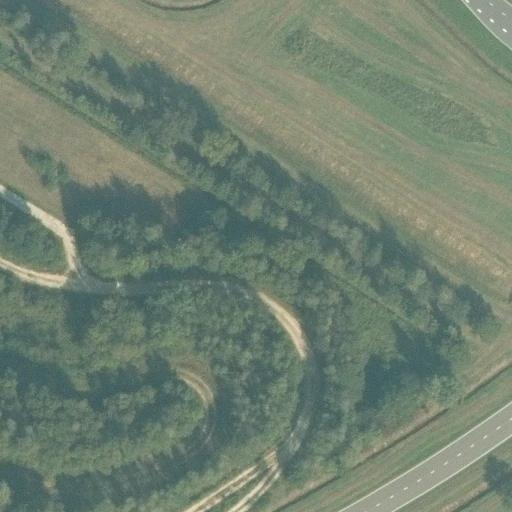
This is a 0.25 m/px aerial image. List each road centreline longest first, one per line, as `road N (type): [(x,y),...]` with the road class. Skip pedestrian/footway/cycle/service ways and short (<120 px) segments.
road 1 (track): [(236,511),(277,476),(312,399),(311,360),(297,325),(272,299),(228,286),(122,292),(29,276),(0,261)]
road 2 (track): [(0,470),(45,492),(123,482),(192,459),(212,414),(194,379),(161,372),(102,386),(0,367)]
